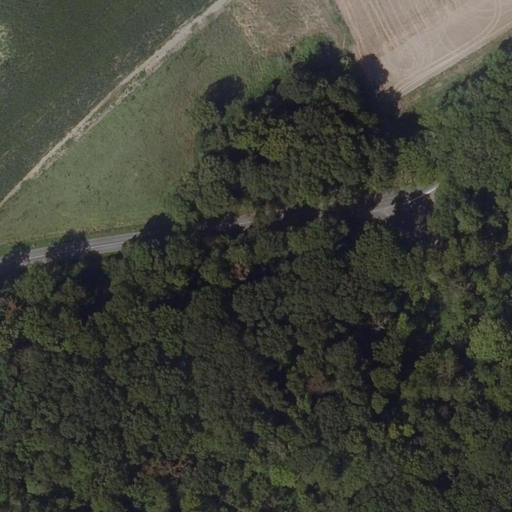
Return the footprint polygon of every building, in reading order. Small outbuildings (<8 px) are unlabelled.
[(264,48),(309,24),(300,6),(254,31),(264,48)] [(315,35),(309,24),(264,48),(271,58),(315,35)] [(341,68),(337,55),(323,60),(328,72),(341,68)] [(343,73),(346,84),(354,80),(350,69),(343,73)] [(337,88),(346,84),(343,73),(333,78),(337,88)] [(33,256),(61,251),(60,247),(32,252),(33,256)]
